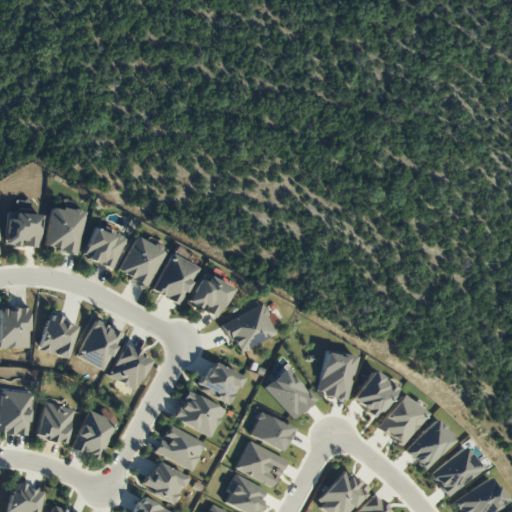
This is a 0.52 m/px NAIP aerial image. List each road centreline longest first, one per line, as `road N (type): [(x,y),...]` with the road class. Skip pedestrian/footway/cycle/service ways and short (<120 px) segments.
road 1 (residential): [(184,343),(74,285),(30,276),(0,280)]
road 2 (residential): [(104,491),(184,343)]
road 3 (residential): [(423,511),(329,429)]
